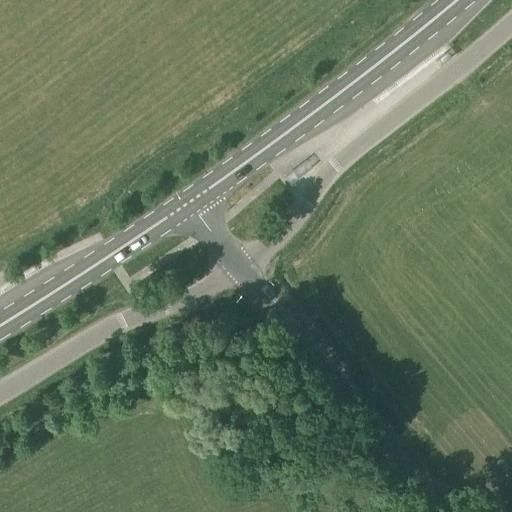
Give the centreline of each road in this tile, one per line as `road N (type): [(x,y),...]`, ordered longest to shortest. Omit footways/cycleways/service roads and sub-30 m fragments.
road 1 (unclassified): [(511,22),(337,164),(291,226),(238,269)]
road 2 (primary): [(189,203),(456,0)]
road 3 (unclassified): [(449,511),(238,269)]
road 4 (unclassified): [(238,269),(104,330),(0,393)]
road 5 (primary): [(0,325),(189,203)]
